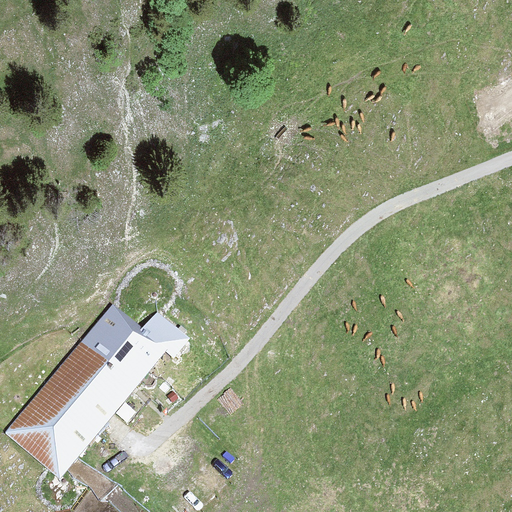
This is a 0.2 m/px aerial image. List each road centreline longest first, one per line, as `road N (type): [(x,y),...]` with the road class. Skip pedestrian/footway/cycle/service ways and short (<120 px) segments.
road 1 (track): [(114,427),(138,447),(149,446),(372,224),(511,163)]
road 2 (track): [(227,511),(253,463),(247,353)]
